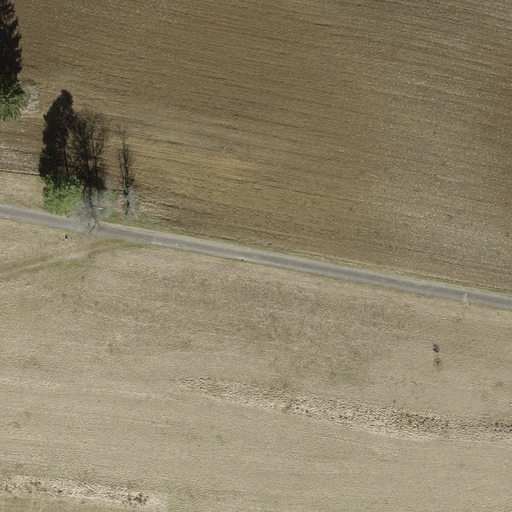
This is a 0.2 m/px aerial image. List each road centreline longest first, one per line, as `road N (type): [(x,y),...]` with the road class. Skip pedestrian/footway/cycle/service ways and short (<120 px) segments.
road 1 (track): [(0,204),(511,301)]
road 2 (track): [(0,272),(136,229)]
